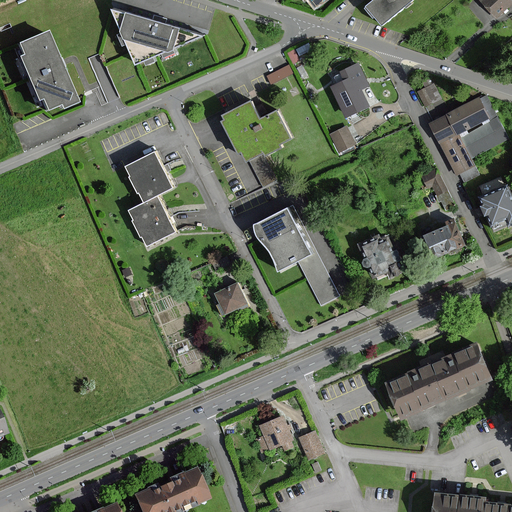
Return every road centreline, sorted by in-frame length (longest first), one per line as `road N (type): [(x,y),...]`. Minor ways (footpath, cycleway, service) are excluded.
road 1 (residential): [(287,335),(170,95)]
road 2 (residential): [(390,49),(500,282)]
road 3 (tertiary): [(201,412),(0,499)]
road 4 (tertiary): [(489,287),(301,368)]
road 5 (residential): [(511,451),(505,433),(442,460),(331,450)]
road 6 (residential): [(0,169),(170,95)]
road 7 (residential): [(170,95),(295,38),(306,23)]
road 8 (unclassified): [(511,89),(390,49)]
